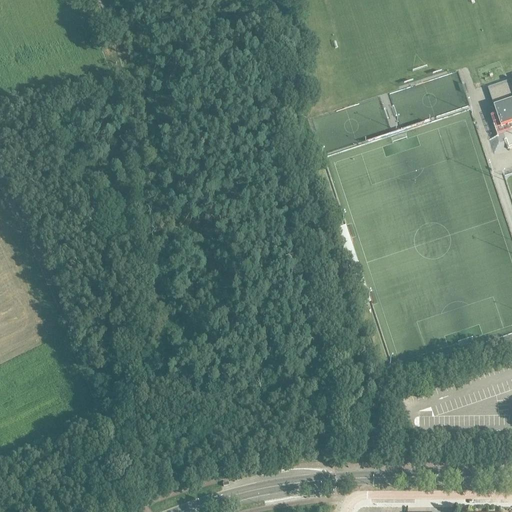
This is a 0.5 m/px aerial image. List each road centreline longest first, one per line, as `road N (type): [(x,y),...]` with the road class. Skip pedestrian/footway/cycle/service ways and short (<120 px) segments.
road 1 (track): [(0,184),(57,295),(75,355),(147,511)]
road 2 (track): [(156,305),(126,81),(106,0)]
road 3 (secondary): [(223,498),(304,481),(504,476)]
road 4 (residential): [(348,511),(372,495),(511,495)]
road 5 (track): [(105,415),(156,305)]
